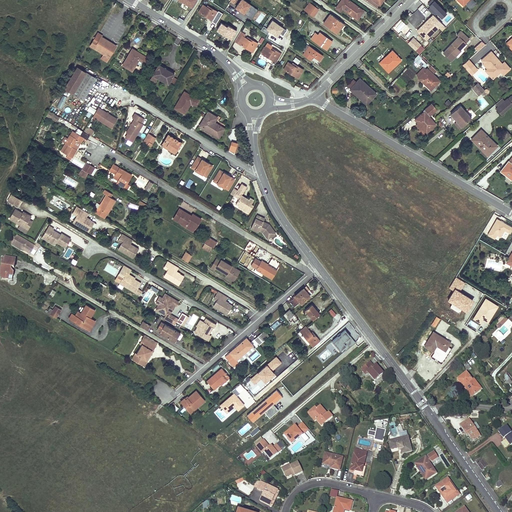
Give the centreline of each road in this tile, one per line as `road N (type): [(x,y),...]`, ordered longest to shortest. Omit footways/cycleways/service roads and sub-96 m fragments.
road 1 (residential): [(100,148),(311,274)]
road 2 (residential): [(38,207),(240,332)]
road 3 (residential): [(314,96),(511,213)]
road 4 (residential): [(121,93),(260,169)]
road 5 (residential): [(133,231),(266,313)]
road 6 (residential): [(71,288),(204,368)]
road 7 (unclassified): [(314,96),(408,0)]
road 8 (residential): [(374,344),(274,429)]
road 9 (tertiary): [(429,413),(498,511)]
